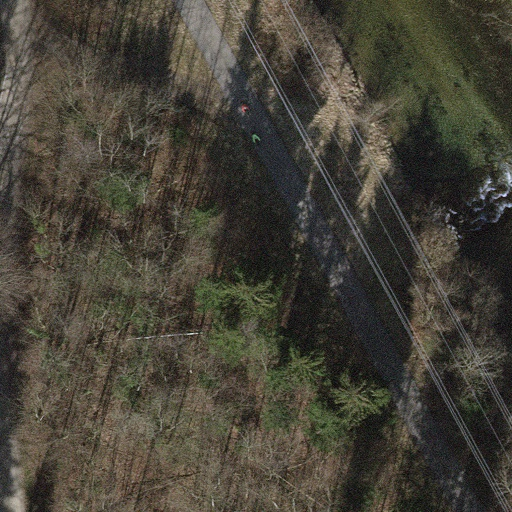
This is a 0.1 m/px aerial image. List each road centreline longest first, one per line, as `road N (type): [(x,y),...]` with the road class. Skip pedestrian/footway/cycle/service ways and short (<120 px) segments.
road 1 (track): [(193,0),(472,511)]
road 2 (track): [(16,27),(256,116)]
road 3 (track): [(11,0),(17,49),(0,233)]
road 4 (track): [(0,391),(10,511)]
